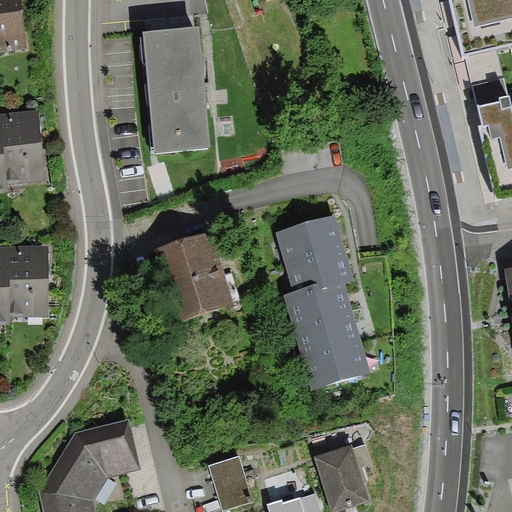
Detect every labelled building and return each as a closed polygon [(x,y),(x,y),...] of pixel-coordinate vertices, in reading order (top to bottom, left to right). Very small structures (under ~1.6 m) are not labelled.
[(22,0),(0,0),(0,52),(29,48),(22,0)] [(511,0),(450,0),(464,59),(511,47),(511,0)] [(143,32),(154,154),(211,149),(200,27),(143,32)] [(485,131),(482,132),(497,197),(511,193),(511,107),(510,100),(500,102),(501,107),(481,112),(485,131)] [(41,112),(0,115),(0,152),(3,152),(6,183),(47,180),(41,112)] [(276,233),(284,263),(344,247),(336,216),(276,233)] [(180,318),(232,303),(213,237),(161,252),(180,318)] [(344,247),(284,263),(293,294),(343,279),(353,277),(344,247)] [(47,248),(3,250),(6,315),(50,313),(47,248)] [(511,269),(501,272),(511,335),(511,269)] [(293,294),(285,296),(294,327),(352,312),(343,279),(293,294)] [(352,312),(294,327),(302,358),(361,342),(352,312)] [(310,388),(369,372),(361,342),(302,358),(310,388)] [(38,494),(42,511),(88,511),(86,501),(99,477),(130,466),(121,421),(71,437),(38,494)] [(313,455),(330,511),(337,511),(369,502),(363,483),(368,481),(364,467),(376,463),(369,443),(354,447),(352,443),(313,455)] [(238,457),(209,467),(223,511),(252,501),(238,457)] [(321,511),(315,493),(281,503),(281,502),(268,505),(270,511),(321,511)]
